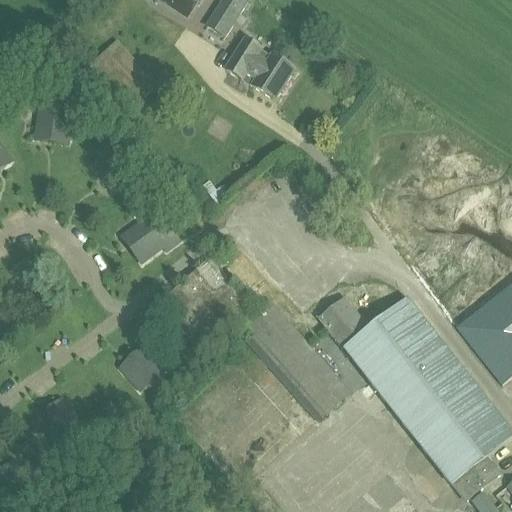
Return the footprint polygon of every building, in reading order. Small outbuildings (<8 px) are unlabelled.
[(249,1),(247,0),(225,0),(207,28),(224,39),(249,1)] [(227,71),(254,88),(275,102),(295,71),(271,56),(270,58),(262,54),(264,51),(247,40),(227,71)] [(116,46),(83,76),(123,120),(156,90),(116,46)] [(41,107),(38,133),(36,144),(66,148),(68,138),(71,119),(76,119),(78,104),(63,102),(62,110),(41,107)] [(0,173),(11,166),(0,149),(0,173)] [(123,153),(107,167),(100,174),(118,195),(141,174),(123,153)] [(151,219),(130,234),(121,240),(140,265),(148,259),(163,248),(166,252),(179,242),(170,230),(163,235),(151,219)] [(199,353),(251,307),(210,260),(158,306),(199,353)] [(450,487),(452,486),(465,503),(500,476),(486,459),(511,438),(511,436),(407,302),(368,332),(344,301),(320,320),(450,487)] [(269,304),(244,326),(253,335),(246,342),(318,421),(349,393),(269,304)] [(162,373),(149,357),(142,349),(120,368),(127,376),(141,392),(162,373)] [(85,430),(68,410),(61,401),(37,422),(57,445),(53,448),(64,460),(75,450),(69,443),(85,430)] [(178,409),(170,414),(179,430),(188,425),(178,409)] [(33,487),(19,471),(12,463),(0,473),(0,492),(11,506),(33,487)] [(398,488),(380,498),(385,507),(403,496),(398,488)] [(495,511),(483,496),(471,504),(477,511),(495,511)]
